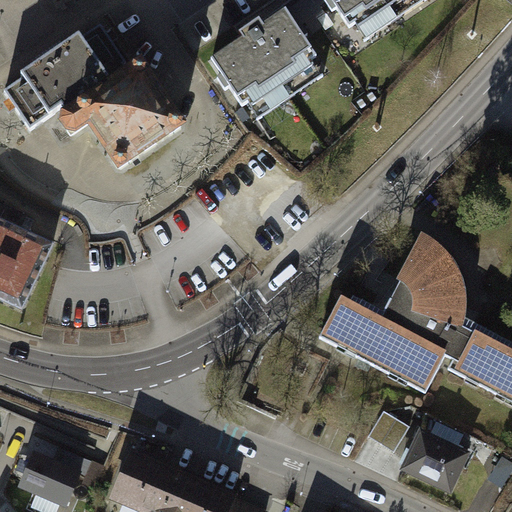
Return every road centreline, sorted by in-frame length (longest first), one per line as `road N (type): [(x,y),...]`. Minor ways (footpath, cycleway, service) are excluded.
road 1 (primary): [(511,63),(269,304),(208,345),(145,371)]
road 2 (residential): [(401,511),(200,427),(168,406),(145,371)]
road 3 (primary): [(145,371),(87,377),(0,360)]
